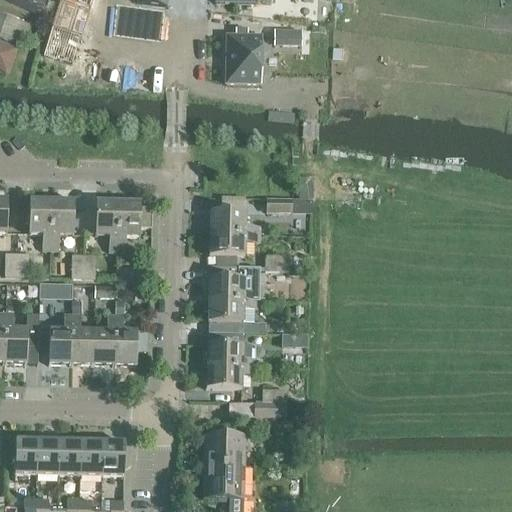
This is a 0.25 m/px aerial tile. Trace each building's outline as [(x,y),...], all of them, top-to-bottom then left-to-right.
[(58,0),(54,12),(71,18),(78,0),(58,0)] [(140,0),(140,5),(166,9),(166,0),(140,0)] [(390,0),(390,14),(429,16),(429,0),(390,0)] [(163,9),(117,8),(116,36),(162,38),(163,9)] [(0,41),(25,50),(33,26),(0,15),(0,41)] [(277,48),(303,48),(303,31),(277,30),(277,48)] [(226,39),(225,88),(260,88),(261,40),(246,40),(234,39),(226,39)] [(297,178),(296,200),(311,200),(311,186),(308,178),(297,178)] [(49,254),(51,203),(28,202),(28,238),(41,238),(41,254),(49,254)] [(312,221),(313,203),(298,202),(297,220),(312,221)] [(73,203),(51,203),(49,254),(58,254),(58,238),(72,239),(73,203)] [(290,216),(290,204),(266,203),(266,216),(290,216)] [(108,255),(116,255),(117,204),(95,204),(94,239),(108,239),(108,255)] [(139,240),(139,231),(150,232),(151,210),(139,210),(140,205),(117,204),(116,255),(124,256),(125,240),(139,240)] [(209,214),(209,237),(260,238),(260,229),(244,229),(245,215),(209,214)] [(312,219),(271,217),(270,228),(311,230),(312,219)] [(260,238),(209,237),(208,259),(244,260),(244,246),(260,246),(260,238)] [(3,257),(3,281),(15,281),(16,257),(3,257)] [(16,257),(15,281),(27,281),(28,257),(16,257)] [(70,282),(82,283),(83,258),(70,258),(70,282)] [(82,283),(94,283),(95,259),(83,258),(82,283)] [(265,259),(264,271),(264,274),(289,275),(289,260),(265,259)] [(259,291),(246,291),(246,271),(210,270),(210,281),(208,281),(207,303),(259,304),(259,296),(259,291)] [(115,283),(138,284),(138,271),(116,271),(115,283)] [(116,300),(116,290),(116,289),(95,289),(94,300),(116,300)] [(71,290),(59,290),(59,302),(71,302),(71,290)] [(254,326),(254,312),(258,312),(259,304),(207,303),(207,325),(209,325),(209,336),(242,337),(242,326),(254,326)] [(80,304),(72,304),(72,316),(80,316),(80,304)] [(115,317),(123,317),(123,305),(115,305),(115,317)] [(26,316),(26,332),(12,332),(13,316),(4,316),(3,367),(37,368),(38,316),(26,316)] [(48,368),(70,369),(71,317),(63,317),(62,333),(48,333),(48,368)] [(79,317),(71,317),(70,369),(91,369),(92,334),(79,333),(79,317)] [(106,334),(92,334),(91,369),(113,369),(114,318),(106,318),(106,334)] [(135,370),(136,355),(147,355),(147,335),(122,334),(123,318),(114,318),(113,369),(135,370)] [(287,350),(287,338),(263,338),(262,350),(287,350)] [(254,348),(242,348),(206,347),(206,369),(257,371),(257,362),(254,362),(254,348)] [(257,371),(206,369),(205,392),(241,392),(241,379),(257,379),(257,371)] [(261,406),(285,406),(286,394),(261,393),(261,406)] [(285,408),(253,407),(253,420),(285,421),(285,408)] [(204,437),(203,469),(243,470),(244,438),(204,437)] [(36,478),(37,444),(15,443),(14,478),(36,478)] [(58,479),(58,444),(37,444),(36,478),(58,479)] [(79,479),(80,445),(58,444),(58,479),(79,479)] [(80,445),(79,479),(101,480),(101,445),(80,445)] [(124,445),(101,445),(101,480),(123,480),(124,445)] [(242,502),(243,470),(203,469),(202,501),(242,502)] [(35,511),(36,501),(24,501),(23,511),(35,511)] [(36,501),(35,511),(49,511),(49,502),(36,501)] [(78,511),(79,503),(67,502),(67,511),(78,511)] [(79,503),(78,511),(80,511),(91,511),(92,503),(79,503)]
